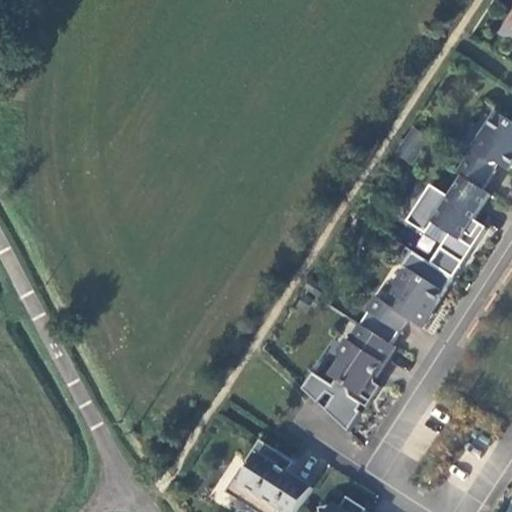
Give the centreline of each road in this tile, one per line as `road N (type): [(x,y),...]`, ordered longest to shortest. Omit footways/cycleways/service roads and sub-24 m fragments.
road 1 (unclassified): [(148,511),(122,480),(0,240)]
road 2 (residential): [(368,464),(511,248)]
